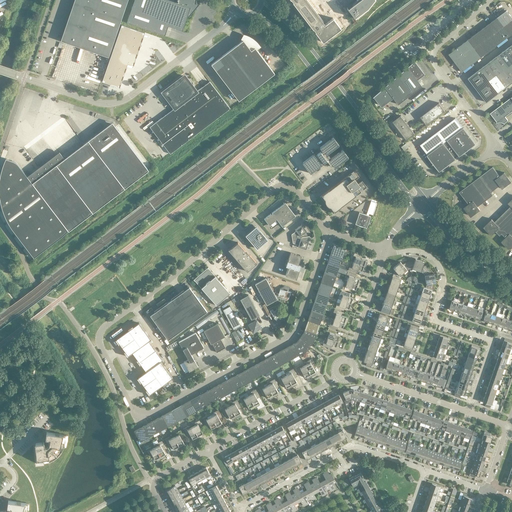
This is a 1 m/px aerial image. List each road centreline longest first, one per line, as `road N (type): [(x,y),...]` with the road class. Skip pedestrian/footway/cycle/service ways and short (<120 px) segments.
road 1 (unclassified): [(329,235),(296,192),(276,186),(103,327),(100,349),(138,414)]
road 2 (residential): [(138,414),(292,332),(329,235)]
road 3 (secondary): [(421,195),(323,66),(261,2)]
road 4 (secondary): [(254,12),(298,53),(413,203)]
road 5 (residential): [(469,411),(490,341),(434,320),(443,284),(431,257),(385,249)]
road 6 (unclassified): [(14,74),(110,104),(224,24)]
road 7 (residential): [(425,470),(355,445),(239,510)]
road 8 (residential): [(491,0),(432,60),(497,147)]
road 9 (residential): [(207,450),(336,377)]
road 10 (residential): [(469,411),(355,373)]
